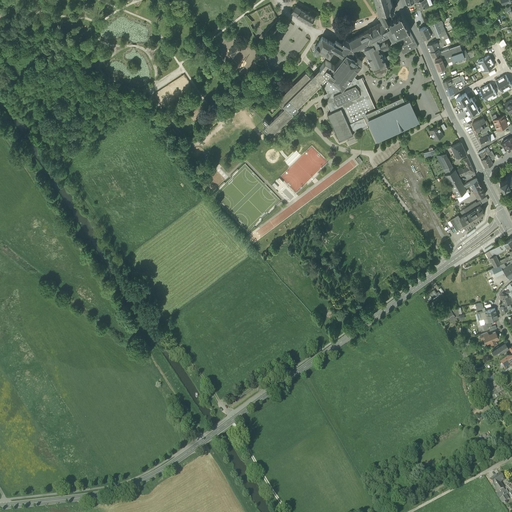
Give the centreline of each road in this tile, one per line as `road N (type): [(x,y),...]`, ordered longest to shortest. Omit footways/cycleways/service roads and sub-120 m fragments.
road 1 (track): [(230,415),(0,59)]
road 2 (tertiary): [(506,220),(232,421)]
road 3 (tertiary): [(0,507),(95,497),(139,483),(232,421)]
road 4 (tertiary): [(482,175),(401,0)]
